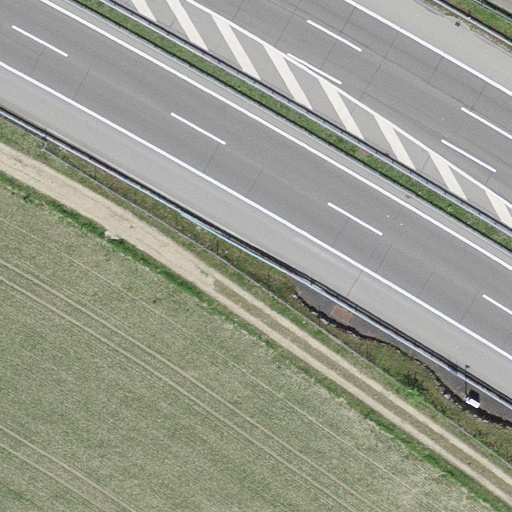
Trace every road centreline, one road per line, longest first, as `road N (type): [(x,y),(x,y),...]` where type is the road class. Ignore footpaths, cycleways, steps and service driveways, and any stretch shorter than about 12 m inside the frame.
road 1 (track): [(0,155),(170,253),(511,493)]
road 2 (motorway): [(0,20),(511,313)]
road 3 (motorway): [(511,150),(268,0)]
